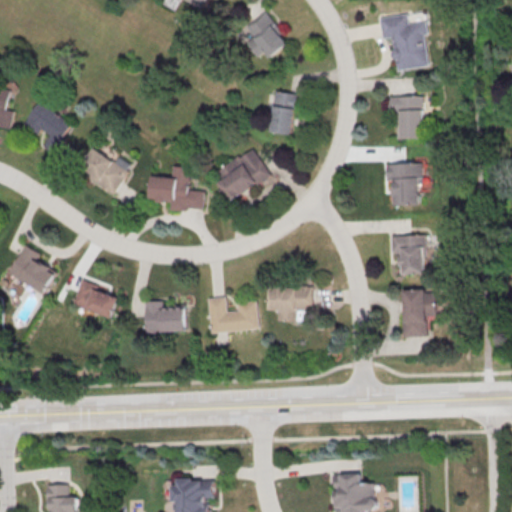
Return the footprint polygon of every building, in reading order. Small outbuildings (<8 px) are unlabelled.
[(249,42),(259,54),(267,49),(273,56),(292,41),(269,12),(250,27),(256,36),(249,42)] [(382,16),(385,38),(396,37),(400,70),(434,65),(427,20),(412,22),(411,12),(382,16)] [(296,134),(300,92),(278,90),(274,132),(296,134)] [(391,98),(427,97),(427,112),(423,112),(424,139),(400,139),(399,114),(391,114),(391,98)] [(45,135),(41,142),(58,153),(77,123),(40,100),(26,123),(45,135)] [(116,194),(134,166),(98,143),(81,171),(116,194)] [(274,176),(257,146),(215,171),(233,201),(274,176)] [(388,165),(424,164),(425,179),(421,179),(421,206),(397,206),(396,181),(388,181),(388,165)] [(175,176),(152,175),(151,199),(172,200),(172,209),(205,210),(206,187),(196,187),(197,166),(175,165),(175,176)] [(392,236),(427,234),(428,251),(425,252),(426,275),(402,276),(401,252),(393,252),(392,236)] [(48,293),(59,269),(39,260),(43,251),(26,243),(10,276),(48,293)] [(116,316),(122,291),(82,280),(76,306),(116,316)] [(315,320),(315,285),(272,285),(272,309),(281,309),(281,320),(315,320)] [(405,291),(405,314),(400,314),(400,338),(428,337),(427,316),(436,316),(436,294),(426,294),(426,291),(405,291)] [(210,298),(214,332),(262,328),(259,301),(240,302),(241,310),(230,311),(229,296),(210,298)] [(189,331),(189,303),(148,303),(148,331),(189,331)] [(364,471),(365,482),(376,482),(377,511),(367,511),(333,511),(332,472),(364,471)] [(216,478),(217,500),(207,501),(207,511),(171,511),(170,480),(216,478)] [(48,481),(49,511),(78,511),(78,499),(68,496),(67,480),(48,481)]
